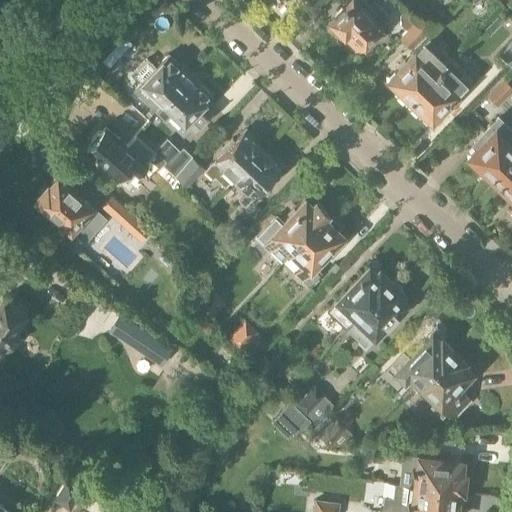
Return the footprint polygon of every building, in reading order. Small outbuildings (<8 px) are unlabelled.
[(370,4),(365,0),(349,0),(330,20),(341,31),(344,29),(362,47),(382,27),(380,25),(390,16),(374,0),(370,4)] [(412,48),(431,29),(420,18),(401,38),(412,48)] [(410,99),(450,58),(428,37),(388,79),(410,99)] [(509,64),(511,60),(511,42),(500,55),(509,64)] [(142,81),(134,89),(156,110),(190,74),(170,54),(163,61),(161,59),(154,66),(147,59),(134,73),(142,81)] [(432,120),(454,97),(472,79),(450,58),(410,99),(432,120)] [(504,77),(511,84),(511,82),(511,67),(503,76),(504,77)] [(94,72),(87,80),(96,88),(103,80),(94,72)] [(156,110),(167,121),(174,114),(192,132),(216,107),(207,98),(211,94),(190,74),(156,110)] [(511,89),(511,85),(511,84),(504,77),(487,94),(498,104),(511,89)] [(157,153),(155,151),(136,134),(126,146),(104,127),(86,148),(120,177),(128,167),(137,175),(148,163),(146,161),(148,158),(159,168),(162,164),(166,160),(157,153)] [(490,177),(511,153),(511,142),(496,127),(468,156),(490,177)] [(227,186),(231,181),(264,146),(245,128),(206,169),(213,177),(215,175),(227,186)] [(167,140),(157,153),(166,160),(162,164),(176,176),(187,162),(192,157),(183,149),(180,152),(167,140)] [(264,146),(231,181),(242,191),(239,195),(238,197),(234,202),(241,209),(283,165),(264,146)] [(509,195),(511,191),(511,153),(490,177),(509,195)] [(187,162),(176,176),(187,186),(204,167),(192,157),(187,162)] [(47,183),(34,198),(85,241),(105,217),(58,177),(51,186),(47,183)] [(276,216),(255,238),(281,262),(287,255),(329,212),(317,200),(312,205),(305,198),(283,222),(276,216)] [(140,239),(150,229),(127,207),(118,218),(140,239)] [(329,212),(287,255),(298,266),(292,273),(300,281),(307,287),(318,276),(311,269),(344,235),(336,228),(341,223),(329,212)] [(241,236),(250,227),(238,216),(230,225),(241,236)] [(351,322),(391,280),(380,269),(376,273),(369,266),(335,302),(334,301),(327,309),(335,316),(340,311),(351,322)] [(347,326),(359,339),(358,340),(365,347),(372,340),(371,339),(406,302),(400,295),(403,291),(391,280),(351,322),(347,326)] [(196,290),(188,299),(208,318),(225,301),(213,290),(205,298),(196,290)] [(0,355),(6,346),(8,347),(13,346),(21,335),(19,328),(18,327),(28,313),(3,297),(0,300),(0,355)] [(170,350),(119,316),(109,331),(160,365),(170,350)] [(228,338),(241,349),(258,331),(245,320),(228,338)] [(417,386),(453,348),(441,337),(439,339),(432,332),(393,372),(405,382),(409,378),(417,386)] [(251,359),(268,341),(259,333),(242,351),(251,359)] [(453,348),(417,386),(440,408),(442,407),(453,417),(470,399),(457,387),(472,371),(463,362),(465,360),(453,348)] [(263,371),(272,380),(289,361),(280,352),(263,371)] [(316,422),(334,404),(324,395),(325,394),(315,385),(297,403),(316,422)] [(319,432),(332,444),(347,428),(336,417),(319,432)] [(0,467),(0,468),(19,438),(1,427),(0,428),(0,467)] [(95,453),(94,448),(90,445),(85,446),(82,451),(83,456),(87,458),(92,457),(95,453)] [(463,461),(415,455),(403,453),(401,467),(410,468),(408,485),(463,491),(465,474),(461,473),(463,461)] [(285,468),(285,469),(309,471),(310,458),(287,456),(287,457),(274,456),(273,467),(285,468)] [(88,495),(93,487),(65,468),(59,476),(67,482),(55,500),(70,509),(81,491),(88,495)] [(384,511),(389,511),(456,511),(459,491),(408,485),(396,483),(394,499),(385,498),(384,511)] [(136,511),(149,511),(155,504),(142,495),(132,509),(136,511)] [(338,511),(340,502),(315,499),(315,500),(311,499),(308,511),(338,511)] [(0,503),(0,511),(12,511),(13,511),(0,503)]
